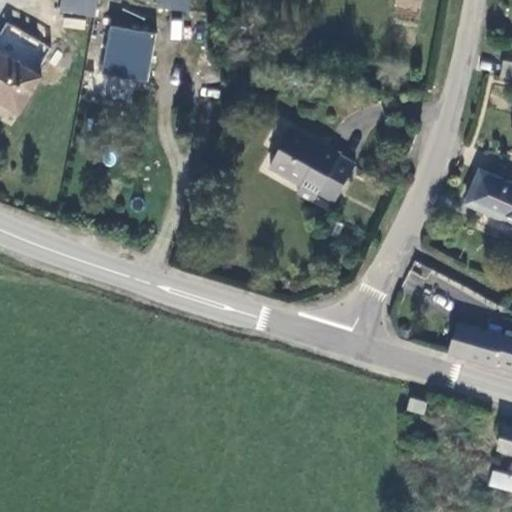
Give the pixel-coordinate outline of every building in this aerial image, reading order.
[(98,0),(63,0),(62,9),(96,16),(98,0)] [(159,0),(158,7),(189,10),(189,0),(159,0)] [(0,96),(22,107),(41,70),(23,61),(32,40),(87,48),(91,30),(17,21),(15,32),(0,23),(0,96)] [(98,49),(97,61),(141,67),(146,37),(91,30),(87,48),(98,49)] [(332,201),(353,162),(335,153),(337,149),(320,140),(317,144),(286,127),(273,145),(277,148),(266,166),(297,181),(294,191),(312,200),(316,194),(332,201)] [(511,181),(474,165),(456,203),(465,207),(511,227),(511,181)] [(511,364),(511,332),(502,331),(501,334),(451,324),(446,350),(462,353),(461,357),(498,367),(499,362),(511,364)] [(408,409),(424,414),(428,402),(411,398),(408,409)] [(511,451),(511,424),(500,421),(493,446),(511,451)] [(488,486),(511,492),(511,475),(492,470),(488,486)]
